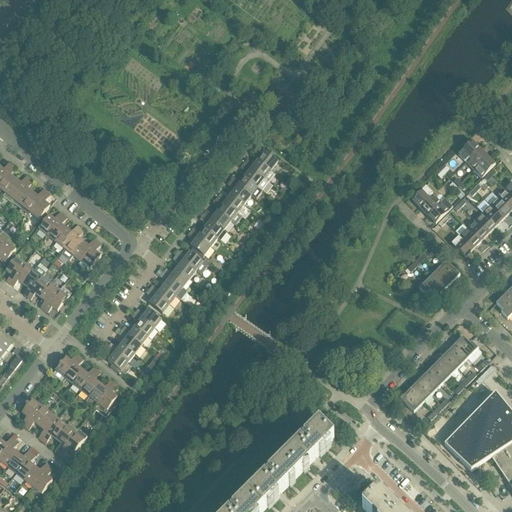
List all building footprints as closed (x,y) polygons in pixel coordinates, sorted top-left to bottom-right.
[(275,108),(292,121),(301,109),(284,96),(275,108)] [(458,156),(466,164),(480,151),(472,143),(458,156)] [(261,157),(257,162),(270,173),(278,163),(275,161),(257,148),(254,152),(258,156),(259,155),(261,157)] [(466,164),(474,172),(487,158),(480,151),(466,164)] [(487,158),(474,172),(482,180),(495,166),(487,158)] [(247,161),(244,165),(268,184),(274,176),(270,173),(257,162),(253,167),(251,165),(251,164),(247,161)] [(0,183),(13,167),(9,164),(3,172),(0,169),(0,183)] [(248,174),(244,179),(261,192),(268,184),(244,165),(240,169),(245,173),(245,172),(248,174)] [(0,183),(0,190),(5,195),(15,181),(11,178),(17,170),(13,167),(0,183)] [(11,204),(12,204),(30,180),(26,178),(20,185),(15,181),(5,195),(3,198),(11,204)] [(234,178),(230,182),(251,198),(255,202),(262,193),(261,192),(244,179),(240,184),(238,182),(238,181),(234,178)] [(30,180),(12,204),(13,204),(21,210),(33,195),(28,191),(34,183),(30,180)] [(235,191),(231,196),(244,206),(251,198),(230,182),(227,186),(232,190),(232,189),(235,191)] [(412,202),(420,210),(433,197),(426,189),(412,202)] [(29,217),(31,215),(47,194),(43,191),(37,198),(33,195),(21,210),(29,217)] [(511,198),(505,192),(498,199),(511,213),(511,212),(511,198)] [(47,194),(31,215),(40,221),(50,208),(45,204),(51,197),(47,194)] [(220,195),(217,199),(237,215),(244,206),(231,196),(227,201),(224,199),(225,198),(220,195)] [(420,210),(427,218),(441,204),(433,197),(420,210)] [(217,213),(231,223),(235,227),(242,219),(237,215),(217,199),(214,203),(218,207),(219,206),(221,208),(217,213)] [(498,199),(490,207),(503,221),(511,213),(498,199)] [(441,204),(427,218),(435,226),(449,212),(441,204)] [(490,207),(482,215),(496,228),(503,221),(490,207)] [(207,212),(204,216),(224,232),(231,223),(217,213),(213,218),(211,216),(207,212)] [(39,231),(48,238),(64,217),(60,214),(54,221),(49,217),(39,231)] [(482,215),(474,223),(488,236),(496,228),(482,215)] [(204,230),(217,240),(220,243),(227,234),(224,232),(204,216),(200,220),(205,224),(205,223),(208,225),(204,230)] [(48,238),(57,245),(67,232),(62,227),(67,220),(64,217),(48,238)] [(474,223),(467,230),(480,244),(488,236),(474,223)] [(57,245),(65,251),(81,230),(77,227),(71,235),(67,232),(57,245)] [(194,229),(191,233),(211,249),(217,240),(204,230),(200,235),(197,233),(198,233),(194,229)] [(65,251),(74,258),(84,245),(79,240),(84,233),(81,230),(65,251)] [(467,230),(459,238),(473,252),(480,244),(467,230)] [(0,254),(7,245),(11,240),(2,233),(0,236),(0,254)] [(211,249),(191,233),(187,237),(191,241),(192,240),(195,242),(190,248),(204,258),(211,249)] [(473,252),(459,238),(451,246),(465,259),(473,252)] [(84,245),(74,258),(81,263),(79,266),(80,267),(82,265),(99,244),(94,240),(88,248),(84,245)] [(82,265),(80,267),(82,269),(84,266),(90,271),(101,258),(96,254),(101,246),(99,244),(82,265)] [(7,245),(0,254),(0,261),(6,265),(16,252),(7,245)] [(428,250),(420,258),(424,261),(431,254),(428,250)] [(179,253),(175,257),(196,273),(201,277),(210,265),(204,261),(202,264),(190,254),(185,259),(183,257),(183,256),(179,253)] [(180,266),(176,271),(189,281),(196,273),(175,257),(172,261),(177,265),(177,264),(180,266)] [(6,283),(10,286),(25,267),(16,259),(6,273),(11,277),(6,283)] [(418,260),(413,265),(417,269),(422,263),(418,260)] [(446,263),(436,274),(442,280),(444,279),(451,286),(460,277),(446,263)] [(417,269),(413,265),(407,271),(411,275),(417,269)] [(18,282),(24,287),(34,273),(25,267),(10,286),(14,288),(18,282)] [(28,290),(23,296),(27,299),(42,280),(46,275),(37,268),(34,273),(24,287),(28,290)] [(166,270),(162,274),(183,290),(189,281),(176,271),(172,276),(169,274),(170,273),(166,270)] [(167,283),(163,288),(176,298),(183,290),(162,274),(159,278),(163,282),(164,281),(167,283)] [(436,274),(429,280),(436,287),(434,288),(441,295),(451,286),(444,279),(442,280),(436,274)] [(35,296),(41,300),(51,287),(42,280),(27,299),(31,302),(35,296)] [(436,287),(429,280),(419,290),(432,304),(441,295),(434,288),(436,287)] [(40,309),(44,312),(59,293),(51,287),(41,300),(45,303),(40,309)] [(152,287),(149,290),(170,307),(176,298),(163,288),(159,293),(156,291),(157,290),(152,287)] [(59,293),(44,312),(48,315),(52,309),(57,313),(59,312),(61,313),(64,309),(62,308),(71,295),(63,288),(59,293)] [(170,307),(149,290),(146,295),(150,299),(151,298),(153,300),(149,305),(162,316),(170,307)] [(511,316),(511,304),(504,297),(496,305),(502,312),(501,314),(507,321),(511,316)] [(137,311),(134,315),(154,331),(161,322),(148,311),(144,317),(141,315),(142,314),(137,311)] [(138,324),(134,329),(148,339),(154,331),(134,315),(131,319),(135,322),(136,322),(138,324)] [(124,328),(121,332),(141,348),(148,339),(134,329),(131,334),(128,332),(129,331),(124,328)] [(125,341),(121,346),(134,356),(141,348),(121,332),(118,336),(122,339),(123,339),(125,341)] [(0,334),(0,347),(7,352),(11,347),(1,338),(3,336),(0,334)] [(463,339),(454,347),(467,361),(478,350),(471,343),(469,345),(463,339)] [(111,345),(108,349),(128,364),(134,356),(121,346),(117,351),(115,349),(115,348),(111,345)] [(454,347),(445,356),(452,363),(451,364),(457,371),(467,361),(454,347)] [(128,364),(108,349),(104,353),(109,356),(112,358),(108,363),(125,377),(132,368),(128,365),(128,364)] [(13,354),(22,362),(25,358),(16,350),(13,354)] [(55,372),(52,376),(61,383),(63,381),(80,358),(77,355),(71,363),(66,359),(55,372)] [(445,356),(436,365),(443,372),(444,371),(451,377),(457,371),(451,364),(452,363),(445,356)] [(66,380),(72,386),(83,372),(78,369),(84,361),(80,358),(63,381),(64,382),(66,380)] [(477,370),(480,373),(488,366),(484,362),(477,370)] [(436,365),(427,374),(441,387),(451,377),(444,371),(443,372),(436,365)] [(3,378),(7,381),(15,371),(11,368),(6,374),(3,378)] [(83,372),(72,386),(81,393),(98,372),(94,369),(88,376),(83,372)] [(98,372),(81,393),(90,399),(100,386),(95,382),(101,374),(98,372)] [(473,373),(467,379),(471,383),(477,377),(473,373)] [(427,374),(419,382),(426,389),(424,391),(431,398),(441,387),(427,374)] [(471,383),(467,379),(462,385),(465,388),(471,383)] [(86,404),(95,411),(114,385),(111,382),(105,390),(100,386),(90,399),(86,404)] [(419,382),(409,392),(416,399),(418,397),(424,404),(431,398),(424,391),(426,389),(419,382)] [(114,385),(95,411),(106,419),(118,403),(116,401),(117,399),(112,395),(118,388),(114,385)] [(454,393),(457,396),(463,390),(460,387),(454,393)] [(416,399),(409,392),(400,401),(414,414),(424,404),(418,397),(416,399)] [(495,396),(490,400),(444,447),(471,473),(491,460),(511,490),(511,415),(499,400),(495,396)] [(446,400),(441,406),(444,409),(450,404),(446,400)] [(21,426),(25,429),(43,407),(41,405),(39,407),(32,401),(22,415),(27,419),(21,426)] [(444,409),(441,406),(435,412),(438,415),(444,409)] [(34,424),(39,428),(50,415),(43,410),(44,408),(43,407),(25,429),(28,432),(34,424)] [(427,419),(431,423),(437,417),(433,414),(427,419)] [(38,440),(42,443),(60,420),(58,419),(56,420),(50,415),(39,428),(44,432),(38,440)] [(51,438),(57,442),(67,429),(67,428),(60,423),(61,421),(60,420),(42,443),(45,445),(51,438)] [(55,453),(59,456),(77,434),(76,433),(78,432),(69,425),(67,428),(67,429),(57,442),(61,445),(55,453)] [(319,427),(233,511),(264,511),(334,442),(319,427)] [(77,434),(59,456),(62,459),(68,451),(74,455),(87,438),(78,432),(77,434)] [(0,460),(15,441),(12,439),(6,446),(0,442),(0,460)] [(0,464),(1,464),(7,469),(18,456),(13,452),(19,444),(15,441),(0,460),(0,464)] [(7,469),(16,475),(32,455),(29,452),(23,459),(18,456),(7,469)] [(18,477),(24,482),(35,469),(30,465),(36,458),(32,455),(16,475),(15,477),(16,478),(18,477)] [(30,489),(32,490),(49,468),(46,465),(40,473),(35,469),(24,482),(31,487),(30,489)] [(49,468),(32,490),(33,492),(35,490),(42,496),(52,482),(47,478),(53,471),(49,468)] [(355,495),(359,500),(368,491),(363,486),(355,495)] [(362,510),(364,511),(395,511),(378,494),(362,510)]
